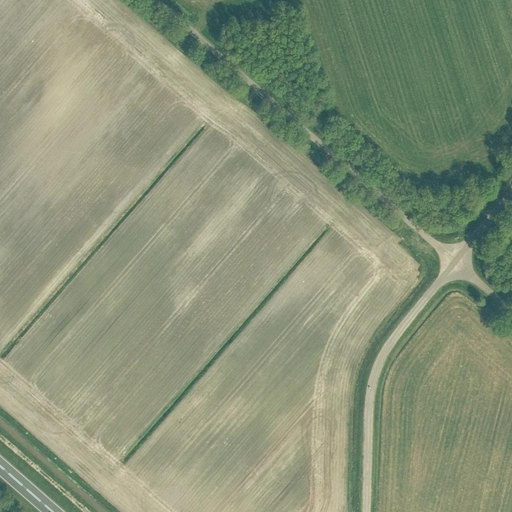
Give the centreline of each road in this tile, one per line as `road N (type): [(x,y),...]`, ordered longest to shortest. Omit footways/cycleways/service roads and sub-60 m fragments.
road 1 (unclassified): [(454,261),(156,0)]
road 2 (unclassified): [(366,511),(374,372),(454,261)]
